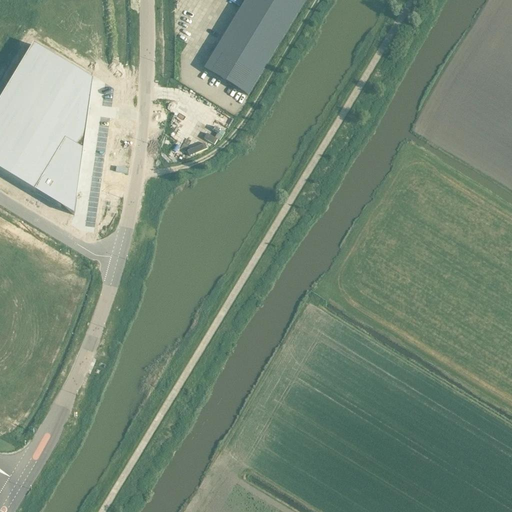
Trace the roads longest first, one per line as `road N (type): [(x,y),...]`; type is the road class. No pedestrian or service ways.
road 1 (track): [(316,0),(226,142),(185,166),(137,172)]
road 2 (unclassified): [(118,256),(139,161),(150,0)]
road 3 (unclassified): [(60,408),(105,309),(118,256)]
road 4 (unclassified): [(0,197),(93,254),(118,256)]
